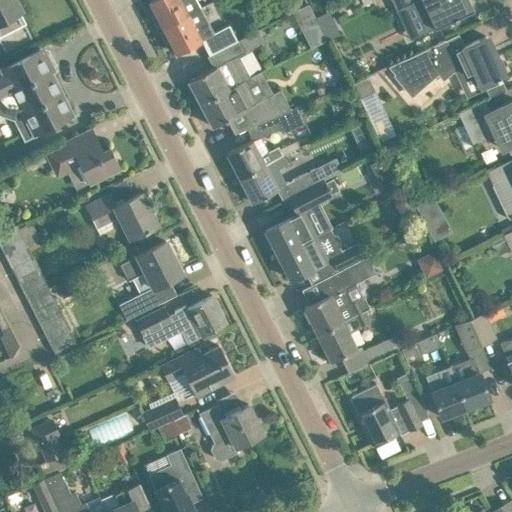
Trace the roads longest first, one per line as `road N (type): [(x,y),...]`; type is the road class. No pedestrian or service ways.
road 1 (tertiary): [(353,504),(96,0)]
road 2 (tertiary): [(353,504),(511,443)]
